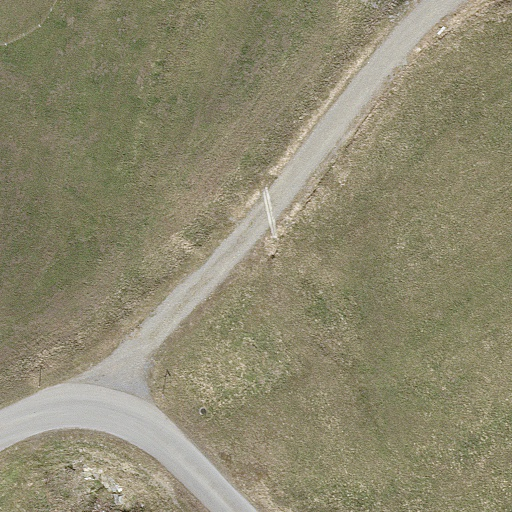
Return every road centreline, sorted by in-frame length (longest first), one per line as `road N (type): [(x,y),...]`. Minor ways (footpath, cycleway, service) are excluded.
road 1 (track): [(492,0),(428,33),(151,333),(110,409)]
road 2 (residential): [(238,511),(172,446),(110,409),(64,409),(0,434)]
